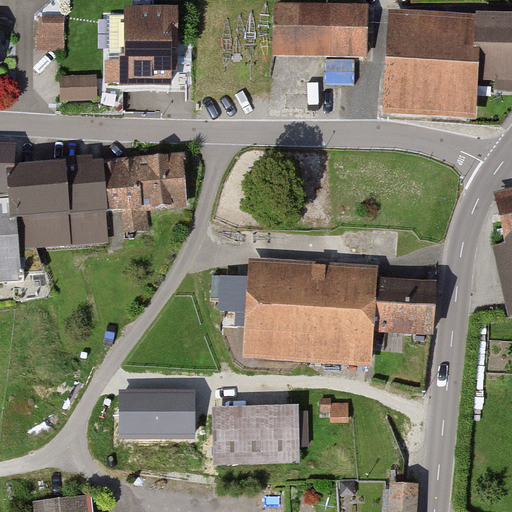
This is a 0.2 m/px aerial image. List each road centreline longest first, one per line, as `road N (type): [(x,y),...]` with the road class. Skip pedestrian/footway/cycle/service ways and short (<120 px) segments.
road 1 (residential): [(498,169),(461,149),(397,135),(0,123)]
road 2 (tertiary): [(498,169),(468,226),(461,261),(438,511)]
